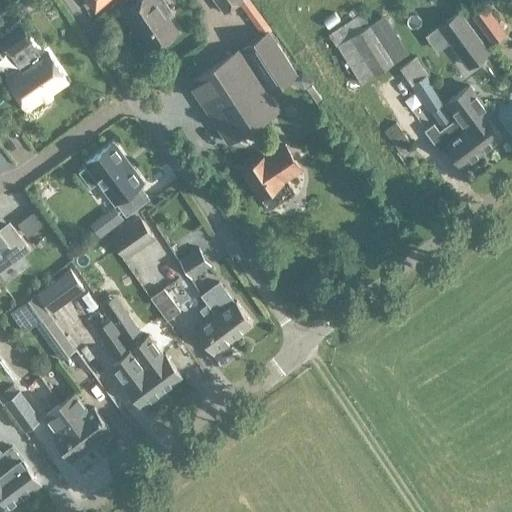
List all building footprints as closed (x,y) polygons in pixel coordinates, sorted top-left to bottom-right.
[(107,0),(86,0),(96,10),(107,0)] [(177,31),(167,17),(171,14),(172,11),(164,0),(138,0),(124,10),(151,49),(177,31)] [(214,0),(223,12),(239,0),(214,0)] [(486,4),(471,14),(491,41),(506,31),(486,4)] [(384,13),(370,23),(362,11),(329,34),(336,45),(337,45),(362,84),(409,52),(384,13)] [(458,11),(445,21),(455,34),(449,39),(464,58),(483,44),(458,11)] [(68,82),(47,52),(41,56),(20,24),(0,36),(0,39),(20,70),(7,78),(28,109),(68,82)] [(268,28),(187,81),(228,144),(282,109),(270,91),(297,73),(268,28)] [(416,55),(399,67),(429,112),(431,110),(441,124),(455,114),(447,103),(427,73),(428,73),(416,55)] [(459,116),(484,150),(503,136),(487,116),(490,113),(470,86),(447,103),(455,114),(457,117),(459,116)] [(459,116),(457,117),(440,130),(434,123),(425,129),(440,149),(446,144),(462,166),(484,150),(459,116)] [(384,130),(398,150),(410,142),(396,122),(384,130)] [(88,165),(80,171),(91,185),(99,180),(117,204),(117,203),(126,215),(149,197),(141,186),(144,183),(113,141),(86,162),(88,165)] [(265,155),(242,171),(268,209),(295,191),(287,179),(302,169),(301,168),(284,143),(266,156),(265,155)] [(25,233),(42,220),(35,210),(18,223),(25,233)] [(116,210),(109,215),(113,220),(120,215),(116,210)] [(126,258),(155,237),(139,214),(110,235),(126,258)] [(0,270),(30,248),(14,226),(12,228),(4,234),(0,233),(0,270)] [(199,246),(179,259),(192,278),(212,265),(199,246)] [(52,310),(83,288),(71,271),(41,293),(52,310)] [(253,323),(237,301),(235,303),(220,282),(202,295),(208,302),(209,301),(234,337),(253,323)] [(150,296),(167,319),(180,310),(163,287),(150,296)] [(60,360),(75,349),(35,294),(9,313),(23,331),(34,323),(60,360)] [(208,302),(207,303),(199,309),(208,321),(196,330),(213,353),(234,337),(209,301),(208,302)] [(115,322),(126,340),(140,329),(129,312),(115,322)] [(110,318),(95,328),(114,355),(129,345),(126,340),(115,322),(113,323),(110,318)] [(137,356),(162,391),(182,376),(165,353),(163,354),(148,334),(130,348),(136,357),(137,356)] [(130,348),(111,362),(126,382),(125,382),(142,406),(162,391),(137,356),(136,357),(130,348)] [(18,391),(3,402),(6,406),(17,421),(25,431),(26,430),(42,419),(20,390),(18,391)] [(61,402),(90,444),(111,429),(94,406),(89,409),(76,392),(61,402)] [(90,444),(61,402),(46,414),(59,432),(54,435),(71,458),(90,444)] [(0,470),(20,497),(40,482),(15,448),(12,444),(2,452),(0,449),(0,470)] [(77,471),(103,460),(99,449),(72,459),(77,471)] [(20,497),(0,470),(0,511),(4,510),(5,511),(8,511),(13,508),(14,504),(13,503),(20,497)]
